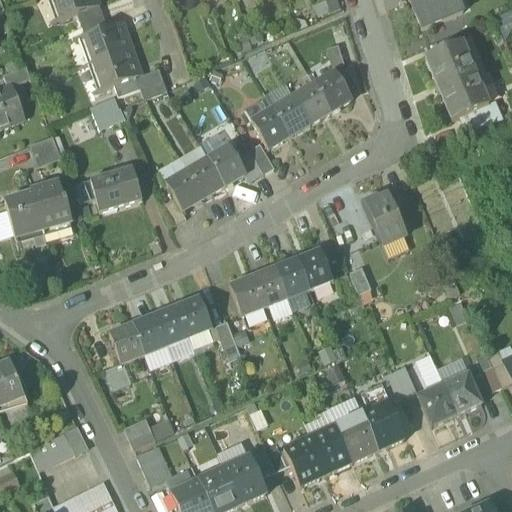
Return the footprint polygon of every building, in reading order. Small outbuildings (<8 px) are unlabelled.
[(98,8),(95,0),(52,0),(60,22),(76,16),(98,8)] [(341,12),(335,0),(333,0),(312,9),(317,22),(341,12)] [(415,0),(409,3),(422,34),(459,18),(450,0),(415,0)] [(463,17),(455,0),(450,0),(459,18),(463,17)] [(80,28),(81,29),(103,21),(98,8),(76,16),(80,28)] [(511,12),(494,20),(506,47),(511,35),(511,12)] [(107,31),(103,21),(81,29),(85,39),(107,31)] [(84,40),(94,67),(131,54),(121,26),(107,31),(85,39),(84,40)] [(263,44),(257,29),(245,34),(250,49),(263,44)] [(425,62),(451,126),(460,122),(488,110),(487,108),(462,47),(425,62)] [(326,54),(332,73),(343,69),(337,50),(326,54)] [(141,80),(131,54),(94,67),(103,94),(113,90),(136,82),(141,80)] [(3,80),(7,92),(13,90),(13,91),(22,87),(31,84),(26,72),(3,80)] [(136,82),(140,93),(163,85),(159,74),(141,80),(136,82)] [(334,76),(313,88),(330,118),(351,105),(334,76)] [(136,82),(113,90),(117,101),(140,93),(136,82)] [(166,93),(163,85),(140,93),(144,103),(144,104),(167,96),(166,94),(166,93)] [(13,91),(19,107),(29,104),(22,87),(13,91)] [(263,99),(272,113),(293,101),(284,87),(263,99)] [(313,88),(293,101),(310,130),(330,118),(313,88)] [(0,94),(0,132),(25,123),(19,107),(13,91),(13,90),(7,92),(0,94)] [(293,101),(272,113),(289,142),(310,130),(293,101)] [(90,112),(99,133),(124,123),(120,113),(119,114),(114,102),(90,112)] [(460,122),(467,139),(489,130),(503,124),(495,105),(487,108),(488,110),(460,122)] [(268,154),(289,142),(272,113),(251,125),(268,154)] [(209,162),(226,152),(218,138),(201,148),(209,162)] [(29,150),(38,172),(61,163),(53,141),(29,150)] [(249,155),(251,157),(264,179),(274,173),(260,149),(249,155)] [(209,162),(207,163),(224,192),(243,180),(246,179),(245,178),(238,165),(229,150),(226,152),(209,162)] [(186,175),(207,163),(200,151),(179,163),(186,175)] [(264,179),(251,157),(238,165),(245,178),(246,179),(243,180),(248,188),(264,179)] [(186,175),(179,163),(157,175),(165,188),(186,175)] [(207,163),(186,175),(203,204),(224,192),(207,163)] [(90,185),(99,217),(141,205),(132,173),(90,185)] [(181,217),(203,204),(186,175),(165,188),(173,203),(181,217)] [(31,195),(32,199),(42,234),(70,226),(72,226),(65,204),(63,204),(59,188),(31,195)] [(363,209),(381,250),(405,240),(399,224),(401,223),(396,212),(394,213),(387,198),(363,209)] [(14,242),(42,234),(32,199),(4,207),(7,217),(14,242)] [(163,209),(175,230),(185,224),(181,217),(173,203),(163,209)] [(0,246),(14,242),(7,217),(0,219),(0,246)] [(70,226),(42,234),(45,247),(74,239),(70,226)] [(320,255),(297,264),(309,295),(332,286),(320,255)] [(306,296),(309,295),(297,264),(275,273),(287,304),(306,296)] [(361,272),(349,277),(359,300),(371,294),(361,272)] [(268,311),(287,304),(275,273),(252,281),(265,312),(268,311)] [(345,306),(359,300),(349,277),(334,284),(344,306),(345,306)] [(242,321),(265,312),(252,281),(229,290),(242,321)] [(287,304),(292,316),(311,308),(306,296),(287,304)] [(359,300),(345,306),(351,319),(365,313),(359,300)] [(200,303),(176,312),(188,342),(208,334),(212,333),(200,303)] [(292,316),(287,304),(268,311),(274,326),(293,319),(292,316)] [(460,307),(444,314),(451,331),(467,325),(460,307)] [(166,351),(188,342),(176,312),(154,320),(166,351)] [(144,360),(166,351),(154,320),(132,329),(144,360)] [(214,330),(229,366),(240,362),(236,352),(231,339),(226,326),(214,330)] [(124,368),(144,360),(132,329),(109,338),(120,367),(121,369),(124,368)] [(244,333),(231,339),(236,352),(250,346),(244,333)] [(188,342),(193,354),(213,346),(208,334),(188,342)] [(166,351),(172,366),(194,357),(193,354),(188,342),(166,351)] [(318,355),(323,369),(336,363),(331,349),(318,355)] [(166,351),(144,360),(150,375),(172,366),(166,351)] [(488,361),(502,394),(511,389),(511,385),(505,369),(503,364),(499,356),(488,361)] [(481,377),(482,376),(492,372),(486,357),(474,363),(481,377)] [(415,366),(428,395),(442,389),(435,374),(429,360),(415,366)] [(503,364),(505,369),(511,365),(511,361),(510,363),(509,361),(503,364)] [(461,363),(435,374),(442,389),(468,378),(461,363)] [(11,366),(0,370),(0,409),(24,400),(11,366)] [(103,374),(111,395),(131,388),(124,368),(121,369),(120,367),(103,374)] [(404,372),(393,377),(404,402),(416,397),(404,372)] [(482,376),(491,396),(501,392),(492,372),(482,376)] [(389,409),(404,402),(393,377),(380,382),(384,391),(381,392),(388,407),(389,409)] [(468,378),(442,389),(456,421),(481,409),(468,378)] [(430,432),(456,421),(442,389),(428,395),(416,400),(430,432)] [(361,401),(368,416),(388,407),(381,392),(361,401)] [(328,415),(335,431),(361,419),(354,403),(328,415)] [(389,409),(388,407),(368,416),(361,419),(378,456),(404,444),(389,409)] [(268,430),(260,413),(248,418),(256,436),(268,430)] [(304,430),(309,443),(335,431),(328,415),(314,421),(312,426),(304,430)] [(352,468),(378,456),(361,419),(335,431),(352,468)] [(155,445),(174,437),(168,422),(149,431),(150,434),(155,445)] [(123,433),(128,444),(150,434),(149,431),(145,424),(123,433)] [(326,480),(352,468),(335,431),(309,443),(326,480)] [(74,458),(74,460),(87,454),(76,432),(64,438),(74,458)] [(155,445),(150,434),(128,444),(133,455),(155,445)] [(64,438),(55,442),(65,462),(74,458),(64,438)] [(56,467),(65,462),(55,442),(46,447),(56,467)] [(299,492),(326,480),(309,443),(283,455),(290,471),(299,492)] [(47,471),(56,467),(46,447),(37,451),(47,471)] [(223,473),(247,462),(240,447),(216,458),(223,473)] [(276,448),(264,454),(275,478),(287,473),(276,448)] [(37,476),(47,471),(37,451),(29,455),(37,476)] [(136,461),(141,471),(163,462),(158,451),(136,461)] [(261,484),(275,478),(264,454),(250,461),(261,484)] [(247,462),(223,473),(240,510),(267,498),(261,484),(250,461),(247,462)] [(141,471),(146,482),(167,473),(163,462),(141,471)] [(172,482),(167,473),(146,482),(150,492),(166,485),(172,482)] [(166,485),(171,496),(197,485),(192,473),(172,482),(166,485)] [(209,511),(236,511),(240,510),(223,473),(197,485),(209,511)] [(0,484),(0,499),(19,491),(13,478),(0,484)] [(209,511),(197,485),(171,496),(177,511),(209,511)] [(103,487),(93,492),(103,511),(113,507),(103,487)] [(91,511),(102,511),(103,511),(93,492),(84,497),(91,511)] [(79,511),(91,511),(84,497),(74,501),(79,511)] [(67,511),(79,511),(74,501),(64,506),(67,511)]
